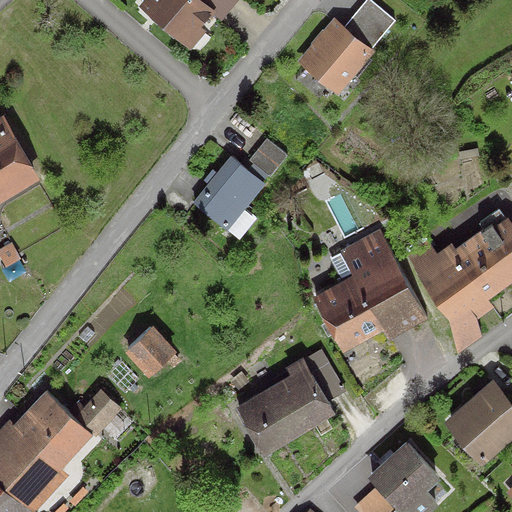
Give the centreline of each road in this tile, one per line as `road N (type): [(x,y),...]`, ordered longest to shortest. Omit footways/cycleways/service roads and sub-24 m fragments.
road 1 (residential): [(0,383),(211,109)]
road 2 (residential): [(292,511),(511,316)]
road 3 (residential): [(211,109),(86,0)]
road 4 (residential): [(211,109),(305,0)]
